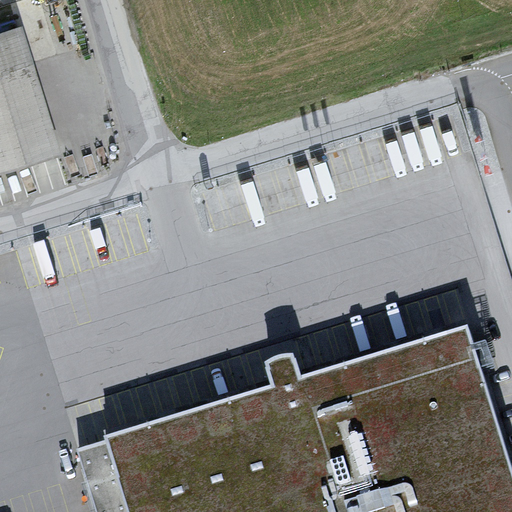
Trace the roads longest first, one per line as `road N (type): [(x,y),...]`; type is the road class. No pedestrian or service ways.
road 1 (unclassified): [(169,174),(447,90)]
road 2 (unclassified): [(114,0),(169,174)]
road 3 (unclassified): [(169,174),(0,226)]
